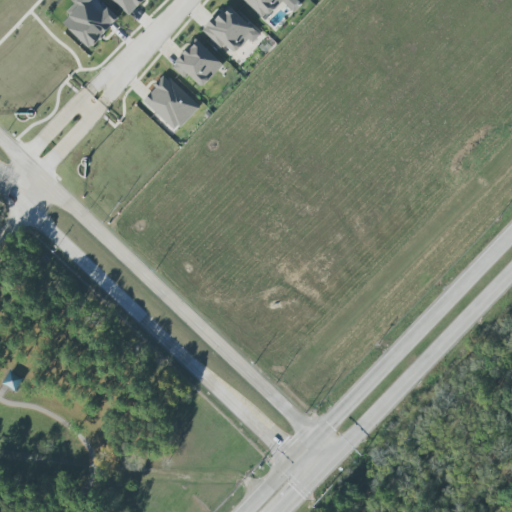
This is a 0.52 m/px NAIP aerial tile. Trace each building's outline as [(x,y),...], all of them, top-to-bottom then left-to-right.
[(107,7),(101,14),(91,4),(94,0),(71,0),(74,3),(66,13),(70,16),(62,24),(90,49),(119,17),(107,7)] [(112,0),(129,16),(143,0),(112,0)] [(282,2),(286,6),(291,0),(243,0),(264,20),(282,2)] [(221,50),(226,45),(234,54),(248,40),(251,43),(259,36),(229,5),(203,31),(221,50)] [(171,67),(183,78),(187,74),(202,87),(223,65),(195,40),(171,67)] [(199,107),(165,75),(142,101),(175,132),(199,107)]
